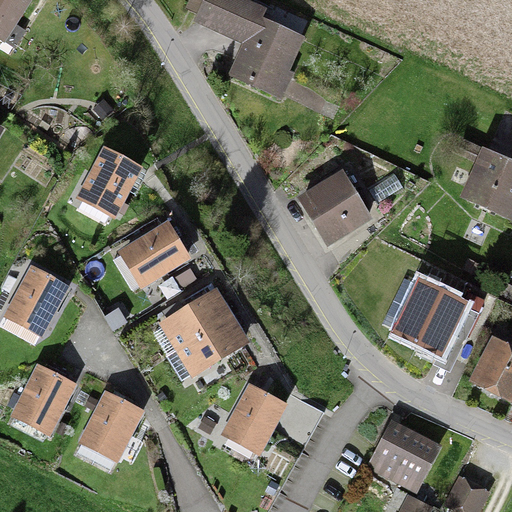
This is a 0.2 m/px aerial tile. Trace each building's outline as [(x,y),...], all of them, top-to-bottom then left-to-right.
[(0,0),(0,42),(5,46),(32,0),(0,0)] [(266,11),(238,0),(198,0),(192,16),(250,39),(234,79),(279,97),(303,37),(262,21),(266,11)] [(81,205),(121,224),(148,170),(108,150),(81,205)] [(474,208),(511,224),(511,165),(496,159),(474,208)] [(331,244),(370,223),(344,175),(305,197),(331,244)] [(169,222),(120,252),(144,290),(193,259),(169,222)] [(44,339),(70,287),(30,267),(4,319),(44,339)] [(163,323),(178,349),(233,317),(217,291),(163,323)] [(251,348),(233,317),(178,349),(197,380),(251,348)] [(511,355),(494,395),(511,403),(511,355)] [(53,436),(79,384),(38,365),(13,416),(53,436)] [(288,400),(250,380),(219,436),(256,457),(288,400)] [(145,421),(106,401),(80,452),(119,471),(145,421)] [(390,426),(370,470),(396,482),(418,492),(439,448),(390,426)] [(487,511),(495,497),(461,480),(445,511),(487,511)] [(397,490),(385,511),(437,511),(438,511),(397,490)]
